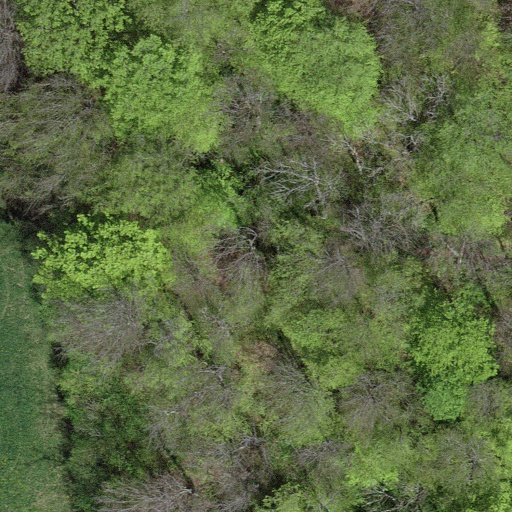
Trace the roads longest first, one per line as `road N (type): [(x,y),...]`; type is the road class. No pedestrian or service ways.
road 1 (track): [(511,255),(0,200)]
road 2 (unclassified): [(511,131),(373,62),(296,0)]
